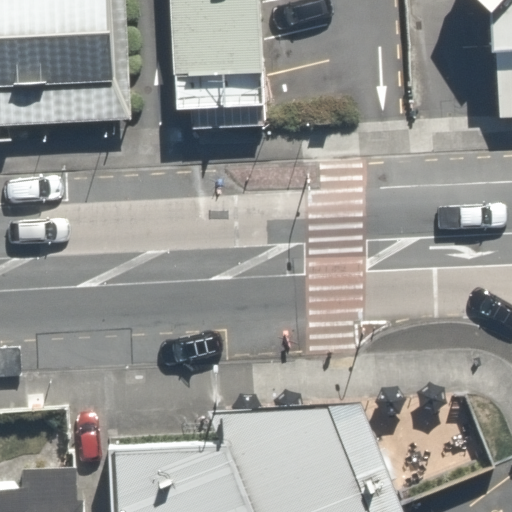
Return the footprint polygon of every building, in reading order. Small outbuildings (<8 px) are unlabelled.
[(0,0),(0,110),(120,106),(115,0),(0,0)] [(263,0),(173,0),(177,71),(266,68),(263,0)] [(511,0),(479,0),(511,31),(511,0)] [(403,511),(361,402),(213,412),(221,446),(109,448),(112,511),(403,511)] [(111,511),(110,486),(0,489),(0,511),(111,511)]
